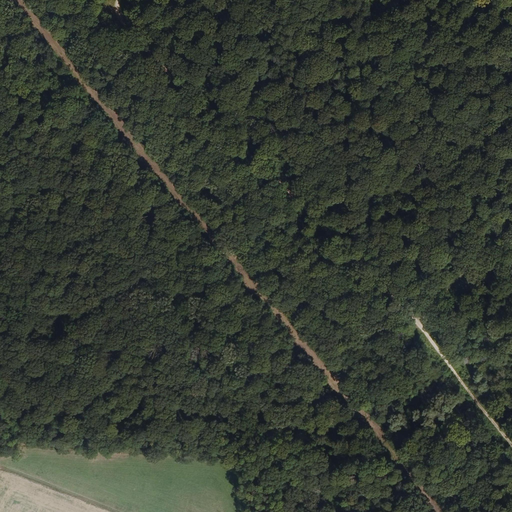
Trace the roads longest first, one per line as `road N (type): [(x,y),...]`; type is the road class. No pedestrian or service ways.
road 1 (track): [(97,0),(422,325)]
road 2 (track): [(407,308),(380,0)]
road 3 (track): [(119,0),(0,119)]
road 4 (track): [(422,325),(448,373),(511,449)]
road 5 (track): [(511,221),(422,325)]
